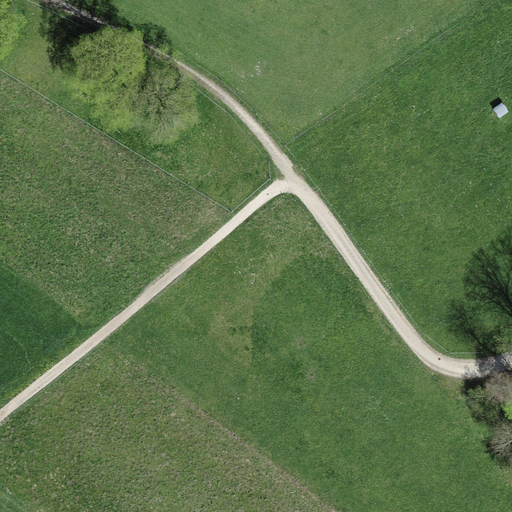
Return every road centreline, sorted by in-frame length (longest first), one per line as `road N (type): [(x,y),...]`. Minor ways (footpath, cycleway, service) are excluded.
road 1 (track): [(40,0),(161,56),(291,177),(430,370),(511,358)]
road 2 (track): [(0,412),(291,177)]
